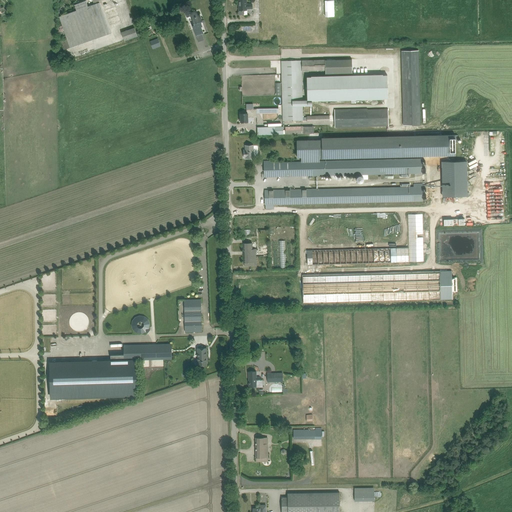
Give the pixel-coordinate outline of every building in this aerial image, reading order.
[(60,42),(63,50),(111,33),(98,0),(97,0),(94,1),(93,1),(94,4),(88,6),(86,1),(74,5),(76,10),(59,16),(67,39),(60,42)] [(239,3),(239,11),(238,12),(238,14),(239,15),(244,15),(244,14),(244,10),(247,10),(247,8),(252,8),(252,4),(247,4),(246,0),(239,0),(240,3),(239,3)] [(260,1),(261,16),(319,15),(318,0),(306,0),(266,1),(266,0),(261,0),(261,1),(260,1)] [(334,16),(334,0),(325,0),(325,17),(334,16)] [(201,23),(203,22),(200,15),(198,15),(197,11),(191,13),(191,12),(190,12),(194,25),(193,25),(196,36),(203,33),(201,27),(203,26),(201,23)] [(271,35),(319,35),(319,32),(323,32),(323,24),(319,24),(319,22),(268,22),(268,28),(271,28),(271,35)] [(135,27),(121,32),(124,41),(138,36),(135,27)] [(421,125),(419,50),(402,51),(403,125),(421,125)] [(312,105),(312,101),(384,99),(384,98),(388,98),(388,75),(388,74),(383,75),(383,74),(311,76),(307,76),(308,100),(303,100),(302,70),(325,70),(325,73),(352,73),(352,59),(302,60),(282,61),(281,61),(282,84),(282,101),(283,121),(303,121),(303,120),(307,120),(307,122),(330,121),(329,115),(307,116),(307,117),(303,117),(303,106),(312,105)] [(257,109),(247,109),(247,113),(240,113),(241,122),(249,122),(249,117),(257,117),(257,109)] [(335,109),(335,125),(335,127),(388,125),(388,109),(368,110),(368,109),(335,109)] [(388,125),(388,131),(404,131),(404,132),(407,132),(407,135),(415,135),(415,131),(417,131),(417,125),(388,125)] [(286,134),(304,134),(303,126),(286,127),(286,130),(286,134)] [(301,157),(301,162),(273,162),(273,160),(264,160),(264,162),(264,163),(264,177),(269,177),(309,176),(321,175),(326,175),(349,175),(356,174),(364,174),(378,174),(381,174),(414,173),(422,173),(422,159),(413,159),(320,161),(320,158),(413,156),(456,155),(456,153),(455,142),(458,142),(458,138),(458,134),(455,135),(322,138),(322,140),(297,140),(297,157),(301,157)] [(246,157),(246,158),(254,158),(254,145),(245,145),(245,150),(244,150),(244,157),(246,157)] [(442,162),(443,196),(467,196),(467,161),(442,162)] [(265,204),(266,204),(266,209),(274,209),(274,204),(423,201),(422,183),(414,184),(414,187),(265,190),(265,204)] [(408,214),(409,247),(308,249),(308,254),(306,254),(306,262),(312,262),(312,264),(424,262),(424,239),(428,238),(428,232),(423,232),(423,213),(408,214)] [(252,242),(249,243),(244,243),(244,266),(257,265),(256,249),(253,249),(252,242)] [(454,270),(304,274),(305,303),(350,301),(350,297),(353,297),(353,294),(356,294),(355,287),(371,286),(371,288),(380,287),(380,288),(384,288),(384,290),(396,289),(396,293),(396,300),(455,299),(454,270)] [(184,300),(185,332),(201,332),(201,299),(184,300)] [(142,333),(146,332),(149,328),(150,324),(148,319),(144,316),(140,316),(135,317),(132,321),(132,326),(133,330),(137,333),(142,333)] [(172,359),(172,344),(124,345),(124,359),(136,359),(136,360),(172,359)] [(206,348),(197,348),(198,365),(207,365),(206,348)] [(137,396),(136,360),(136,359),(124,359),(111,360),(111,359),(50,361),(51,399),(137,396)] [(256,377),(256,371),(255,371),(249,371),(249,386),(256,386),(256,387),(261,387),(263,387),(263,380),(260,380),(260,377),(256,377)] [(268,382),(283,381),(283,372),(267,373),(268,382)] [(309,439),(309,429),(294,429),(294,439),(309,439)] [(264,444),(264,437),(256,438),(256,461),(268,461),(268,443),(264,444)] [(356,500),(376,500),(376,487),(356,487),(356,500)] [(339,511),(340,492),(288,493),(288,497),(282,497),(281,511),(339,511)]
